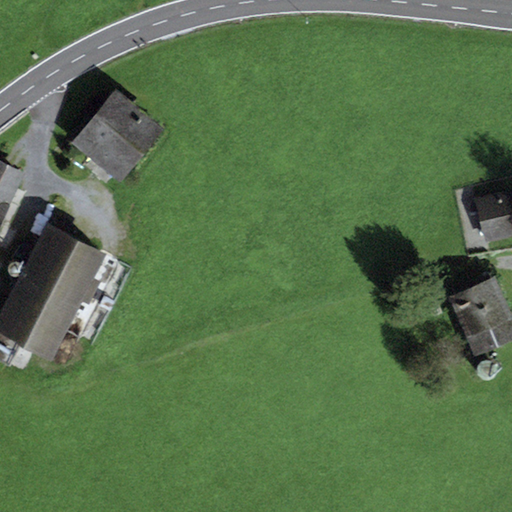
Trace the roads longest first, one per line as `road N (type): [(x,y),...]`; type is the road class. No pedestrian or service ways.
road 1 (secondary): [(266,0),(216,6),(111,43),(0,111)]
road 2 (secondary): [(511,15),(356,0)]
